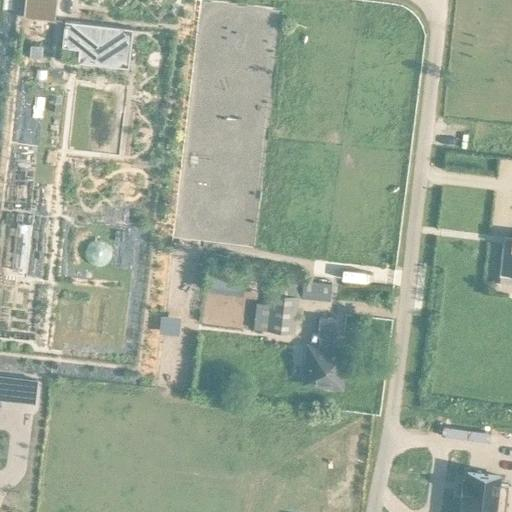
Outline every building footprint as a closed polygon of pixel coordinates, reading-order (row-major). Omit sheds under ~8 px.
[(57,30),(60,6),(28,2),(26,26),(57,30)] [(135,37),(67,30),(64,56),(81,58),(79,71),(130,77),(135,37)] [(511,255),(504,254),(501,284),(511,285),(511,255)] [(215,282),(212,300),(244,304),(246,286),(215,282)] [(305,290),(304,306),(331,309),(333,293),(305,290)] [(260,314),(257,338),(269,339),(291,341),(295,305),(273,303),(272,315),(260,314)] [(334,346),(336,346),(338,328),(322,326),(320,344),(322,344),(321,357),(312,356),(308,391),(328,393),(328,396),(338,397),(338,394),(342,395),(344,376),(347,376),(348,367),(346,367),(346,360),(333,359),(334,346)] [(111,511),(115,479),(184,487),(181,511),(208,511),(212,480),(194,478),(196,462),(116,453),(116,460),(89,456),(82,511),(111,511)] [(463,504),(467,505),(466,511),(508,511),(510,493),(501,492),(501,485),(470,481),(469,489),(465,489),(463,504)]
